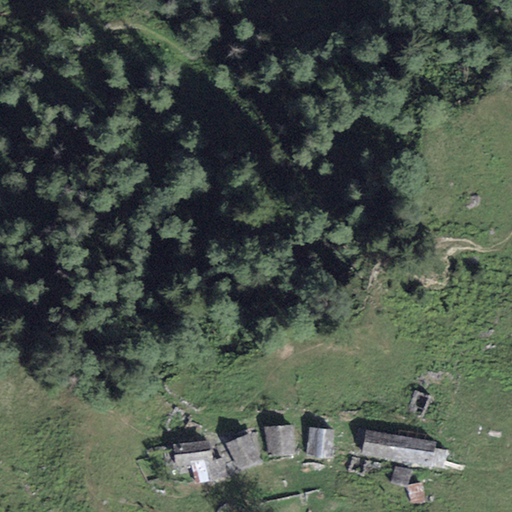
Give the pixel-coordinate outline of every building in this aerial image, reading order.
[(431,396),(417,391),(411,407),(425,413),(431,396)] [(292,425),(265,427),(267,456),(294,454),(292,425)] [(335,431),(308,429),(306,457),(332,459),(335,431)] [(395,435),(365,430),(361,456),(442,471),(446,450),(434,448),(436,437),(396,429),(395,435)] [(261,462),(248,434),(225,445),(238,472),(261,462)] [(209,442),(172,445),(175,467),(190,466),(196,485),(228,477),(223,459),(213,461),(209,442)] [(366,459),(354,456),(350,469),(362,472),(366,459)] [(411,471),(395,466),(391,483),(406,487),(406,486),(411,471)] [(421,483),(406,486),(406,487),(410,504),(424,501),(421,483)]
